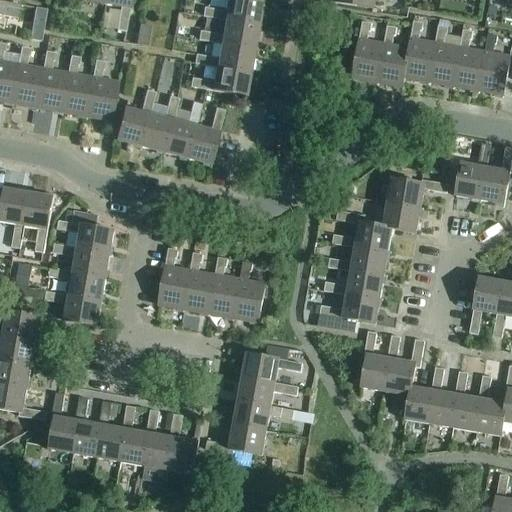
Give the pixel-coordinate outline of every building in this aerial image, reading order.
[(106,0),(105,7),(121,10),(117,33),(126,35),(131,0),(106,0)] [(203,19),(226,23),(226,22),(259,28),(263,4),(239,0),(229,0),(227,14),(204,10),(203,19)] [(334,0),(334,5),(373,12),(375,0),(334,0)] [(0,17),(17,21),(20,8),(0,4),(0,17)] [(489,8),(487,16),(496,18),(498,9),(489,8)] [(198,43),(221,47),(222,46),(254,51),(259,28),(226,22),(226,23),(223,38),(200,34),(198,43)] [(405,81),(429,86),(436,46),(435,46),(419,43),(420,34),(422,34),(423,26),(414,24),(409,51),(404,81),(405,81)] [(352,82),(378,86),(386,47),(384,46),(367,43),(369,34),(370,34),(372,26),(362,25),(352,82)] [(136,47),(147,49),(151,29),(140,27),(136,47)] [(429,86),(454,90),(461,50),(460,50),(443,47),(445,38),(446,38),(448,30),(438,28),(435,46),(436,46),(429,86)] [(33,29),(30,42),(41,44),(44,31),(33,29)] [(403,91),(405,81),(404,81),(409,51),(392,48),(394,39),(395,39),(397,31),(387,29),(384,46),(386,47),(378,86),(403,91)] [(454,90),(479,94),(486,55),(485,55),(468,52),(470,42),(471,43),(473,34),(463,33),(460,50),(461,50),(454,90)] [(486,55),(479,94),(504,99),(511,59),(493,56),(495,47),(496,47),(498,39),(488,37),(485,55),(486,55)] [(0,104),(12,107),(19,67),(18,67),(2,64),(3,55),(5,55),(6,47),(0,45),(0,104)] [(194,66),(217,70),(217,69),(250,75),(254,51),(222,46),(221,47),(219,61),(196,57),(194,66)] [(12,107),(37,111),(44,72),(43,71),(26,69),(28,59),(29,60),(31,51),(21,50),(18,67),(19,67),(12,107)] [(37,111),(61,116),(68,76),(51,73),(53,64),(54,64),(56,56),(46,54),(43,71),(44,72),(37,111)] [(174,76),(179,58),(168,55),(163,78),(170,80),(171,76),(174,76)] [(61,116),(86,120),(93,80),(92,80),(76,77),(78,68),(79,69),(80,60),(71,59),(68,76),(61,116)] [(93,80),(86,120),(111,124),(118,85),(101,82),(102,73),(104,73),(105,65),(96,63),(92,80),(93,80)] [(217,69),(217,70),(215,85),(192,81),(190,91),(246,99),(250,75),(217,69)] [(116,144),(140,150),(148,117),(150,118),(156,95),(147,93),(141,115),(124,111),(116,144)] [(140,150),(163,156),(172,123),(173,124),(179,101),(170,99),(164,121),(150,118),(148,117),(140,150)] [(163,156),(187,162),(195,130),(196,130),(202,107),(193,105),(187,127),(173,124),(172,123),(163,156)] [(195,130),(187,162),(211,168),(225,113),(216,111),(210,133),(196,130),(195,130)] [(455,199),(480,203),(486,170),(487,171),(491,148),(482,146),(478,169),(461,166),(455,199)] [(486,170),(480,203),(505,208),(511,165),(511,151),(506,150),(502,173),(487,171),(486,170)] [(392,181),(388,206),(421,212),(424,192),(447,196),(449,187),(422,183),(422,186),(392,181)] [(21,252),(25,229),(23,229),(29,196),(5,191),(0,218),(0,224),(16,227),(12,250),(21,252)] [(23,229),(25,229),(39,231),(35,254),(44,256),(54,200),(29,196),(23,229)] [(393,231),(393,232),(417,237),(421,212),(388,206),(384,229),(384,230),(393,231)] [(320,220),(359,227),(360,225),(364,225),(365,218),(338,214),(338,215),(322,212),(320,220)] [(110,258),(115,233),(96,230),(98,219),(74,214),(72,226),(64,224),(59,223),(57,232),(80,236),(78,251),(77,252),(110,258)] [(317,244),(355,251),(355,249),(389,255),(393,232),(393,231),(384,230),(384,229),(364,225),(360,225),(359,227),(357,242),(318,235),(317,244)] [(76,260),(73,274),(73,276),(106,282),(110,258),(77,252),(78,251),(55,247),(53,256),(76,260)] [(328,271),(351,275),(351,273),(384,279),(389,255),(355,249),(355,251),(353,265),(330,261),(328,271)] [(158,308),(184,313),(191,273),(190,273),(174,270),(175,261),(177,261),(178,253),(169,251),(158,308)] [(184,313),(209,317),(216,278),(215,277),(199,274),(200,265),(202,266),(203,257),(193,256),(190,273),(191,273),(184,313)] [(209,317),(234,322),(241,282),(240,282),(223,279),(225,270),(226,270),(228,262),(218,260),(215,277),(216,278),(209,317)] [(241,282),(234,322),(259,326),(266,286),(248,283),(250,274),(251,275),(253,266),(243,265),(240,282),(241,282)] [(28,290),(32,269),(19,267),(16,288),(28,290)] [(72,284),(69,298),(69,299),(102,305),(106,282),(73,276),(73,274),(50,270),(49,280),(72,284)] [(324,294),(347,298),(347,297),(380,303),(384,279),(351,273),(351,275),(349,289),(326,285),(324,294)] [(482,315),(497,318),(498,318),(504,285),(479,280),(469,336),(478,338),(482,315)] [(498,318),(497,318),(493,340),(502,342),(506,319),(511,320),(511,286),(504,285),(498,318)] [(69,299),(69,298),(46,294),(45,303),(68,307),(65,324),(98,330),(102,305),(69,299)] [(347,297),(347,298),(344,313),(321,309),(318,329),(340,333),(342,321),(376,327),(380,303),(347,297)] [(0,321),(6,323),(3,337),(3,338),(36,344),(40,320),(0,312),(0,321)] [(361,391),(386,395),(392,362),(388,361),(373,359),(377,336),(368,335),(363,361),(366,362),(361,391)] [(0,346),(2,346),(0,355),(0,362),(32,368),(36,344),(3,338),(3,337),(0,336),(0,346)] [(386,395),(409,399),(410,399),(412,390),(416,370),(416,366),(411,365),(397,363),(401,340),(392,339),(388,361),(392,362),(386,395)] [(502,342),(493,340),(491,352),(501,354),(502,342)] [(416,366),(416,370),(420,371),(425,344),(415,343),(411,365),(416,366)] [(247,356),(242,381),(275,387),(276,386),(278,371),(301,376),(303,367),(287,364),(289,352),(267,348),(265,360),(247,356)] [(0,386),(28,391),(32,368),(0,362),(0,386)] [(508,396),(506,406),(507,406),(503,425),(504,425),(511,426),(511,369),(510,369),(505,395),(508,396)] [(430,427),(454,431),(459,398),(455,398),(441,395),(445,372),(435,371),(432,393),(436,394),(430,427)] [(454,431),(477,435),(483,402),(479,402),(464,399),(468,376),(459,375),(455,398),(459,398),(454,431)] [(483,402),(477,435),(502,440),(504,425),(503,425),(507,406),(506,406),(488,403),(492,380),(483,379),(479,402),(483,402)] [(242,381),(238,404),(271,410),(274,395),(297,399),(298,390),(276,386),(275,387),(242,381)] [(28,391),(0,386),(0,412),(20,416),(19,419),(45,424),(47,415),(24,411),(28,391)] [(405,423),(430,427),(436,394),(432,393),(412,390),(410,399),(409,399),(405,423)] [(49,453),(74,457),(80,424),(76,423),(61,421),(65,398),(56,396),(52,423),(55,423),(49,453)] [(74,457),(98,461),(103,428),(99,428),(85,425),(89,402),(80,400),(76,423),(80,424),(74,457)] [(238,404),(234,428),(267,434),(270,419),(292,423),(294,414),(271,410),(238,404)] [(98,461),(121,465),(127,432),(123,432),(108,429),(112,406),(103,405),(99,428),(103,428),(98,461)] [(121,465),(145,470),(151,437),(147,436),(132,433),(136,410),(127,409),(123,432),(127,432),(121,465)] [(145,470),(168,474),(174,441),(170,440),(155,437),(160,415),(151,413),(147,436),(151,437),(145,470)] [(165,432),(171,433),(174,417),(168,416),(165,432)] [(174,441),(168,474),(193,478),(199,445),(179,442),(183,419),(174,417),(171,433),(170,440),(174,441)] [(267,434),(234,428),(230,448),(207,444),(206,452),(232,457),(233,453),(262,459),(267,434)] [(30,497),(34,474),(21,471),(17,495),(30,497)] [(494,511),(511,511),(511,503),(505,502),(509,479),(500,478),(494,511)]
